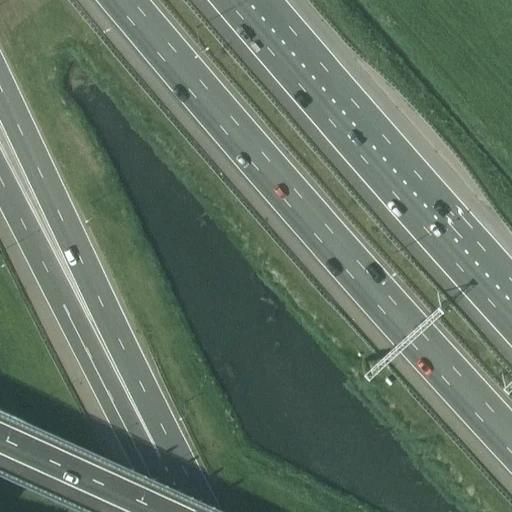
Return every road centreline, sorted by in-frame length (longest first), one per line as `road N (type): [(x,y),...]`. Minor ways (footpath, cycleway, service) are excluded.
road 1 (motorway): [(121,0),(268,176),(511,440)]
road 2 (motorway): [(0,91),(160,460)]
road 3 (motorway): [(511,303),(247,0)]
road 4 (motorway): [(0,179),(160,460)]
road 5 (motorway): [(0,436),(166,511)]
